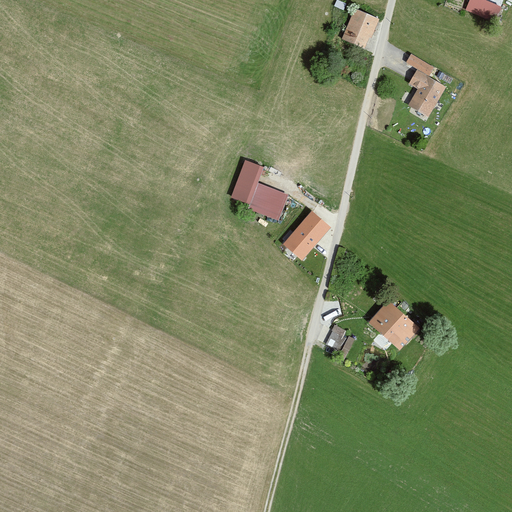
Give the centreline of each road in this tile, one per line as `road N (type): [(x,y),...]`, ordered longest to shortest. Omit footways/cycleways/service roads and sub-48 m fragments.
road 1 (unclassified): [(392,0),(309,342)]
road 2 (track): [(267,511),(309,342)]
